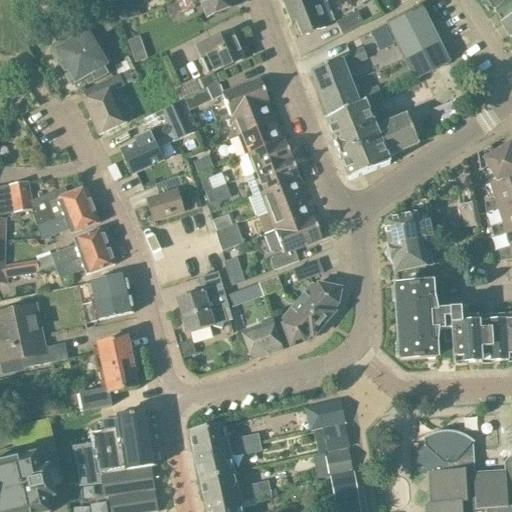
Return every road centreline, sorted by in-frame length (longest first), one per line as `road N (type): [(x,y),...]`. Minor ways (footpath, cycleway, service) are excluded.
road 1 (residential): [(175,404),(126,230),(52,108)]
road 2 (residential): [(357,206),(332,191),(259,0)]
road 3 (residential): [(357,206),(511,101)]
road 4 (residential): [(175,404),(353,349)]
road 5 (residential): [(353,349),(404,391),(511,386)]
road 6 (residential): [(353,349),(364,310),(357,206)]
